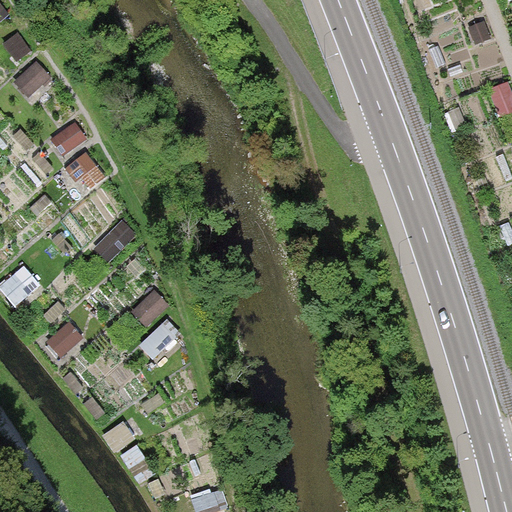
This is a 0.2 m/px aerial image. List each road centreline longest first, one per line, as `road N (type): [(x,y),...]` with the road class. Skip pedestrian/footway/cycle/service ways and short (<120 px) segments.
road 1 (secondary): [(507,511),(457,330),(338,0)]
road 2 (track): [(296,68),(322,215),(422,511)]
